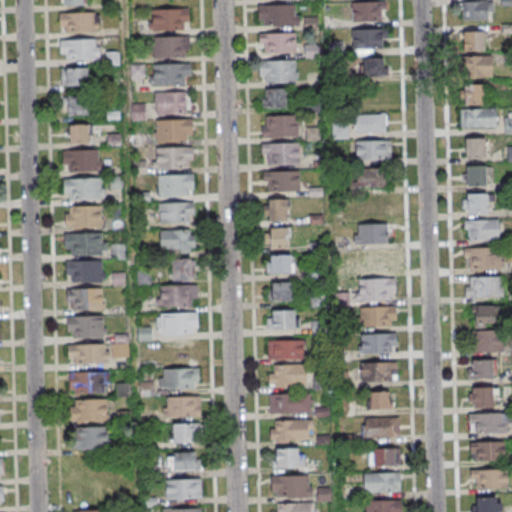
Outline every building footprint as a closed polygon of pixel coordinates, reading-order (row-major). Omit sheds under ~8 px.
[(492,19),(492,0),(462,0),(462,19),(492,19)] [(352,1),(352,20),(384,20),(384,1),(352,1)] [(299,25),(299,5),(259,5),(259,25),(299,25)] [(153,12),(190,10),(191,25),(185,25),(185,32),(154,33),(153,12)] [(100,13),(59,13),(59,31),(100,31),(100,13)] [(372,54),(372,47),(382,47),(382,29),(352,29),(352,54),(372,54)] [(463,50),(485,49),(484,31),(463,31),(463,50)] [(296,52),(296,33),(259,33),(259,52),(296,52)] [(153,40),(190,38),(191,53),(185,53),(185,60),(153,61),(153,40)] [(99,39),(60,39),(60,59),(99,59),(99,39)] [(465,75),(492,75),(492,56),(465,56),(465,75)] [(363,75),(383,75),(383,58),(363,58),(363,75)] [(259,60),(259,82),(297,82),(297,60),(259,60)] [(154,67),(191,66),(192,80),(186,80),(186,87),(155,88),(154,67)] [(88,85),(88,67),(61,67),(61,85),(88,85)] [(465,104),(484,104),(484,84),(465,84),(465,104)] [(287,88),(262,88),(262,107),(287,107),(287,88)] [(190,93),(155,93),(155,114),(190,114),(190,93)] [(87,115),(87,96),(67,96),(67,115),(87,115)] [(145,104),(130,104),(130,120),(145,120),(145,104)] [(460,109),(460,127),(497,127),(497,109),(460,109)] [(297,115),(262,115),(262,136),(297,136),(297,115)] [(385,115),(354,115),(354,133),(385,133),(385,115)] [(156,123),(193,121),(194,136),(188,136),(188,143),(156,144),(156,123)] [(69,124),(69,143),(89,143),(89,124),(69,124)] [(333,124),(332,139),(347,139),(348,124),(333,124)] [(146,146),(146,136),(133,136),(133,146),(146,146)] [(465,138),(465,157),(485,157),(485,138),(465,138)] [(391,161),(391,142),(355,142),(355,161),(391,161)] [(299,164),(299,143),(262,143),(262,164),(299,164)] [(156,150),(194,149),(194,164),(189,164),(189,171),(157,172),(156,150)] [(63,150),(63,172),(99,172),(99,150),(63,150)] [(144,163),(134,164),(135,174),(145,173),(144,163)] [(487,185),(487,165),(464,165),(464,185),(487,185)] [(385,169),(357,169),(357,188),(385,188),(385,169)] [(300,171),(263,171),(263,191),(300,191),(300,171)] [(158,178),(196,176),(196,191),(190,191),(191,198),(159,199),(158,178)] [(103,179),(63,179),(64,200),(104,200),(103,179)] [(462,193),(462,213),(489,213),(489,193),(462,193)] [(359,196),(359,215),(393,215),(393,196),(359,196)] [(287,221),(287,199),(268,199),(268,221),(287,221)] [(159,205),(196,204),(197,218),(191,219),(191,226),(159,227),(159,205)] [(102,207),(64,207),(64,227),(102,227),(102,207)] [(498,220),(465,220),(465,240),(498,240),(498,220)] [(354,244),(390,244),(390,224),(354,224),(354,244)] [(288,227),(269,227),(269,249),(288,249),(288,227)] [(159,231),(159,251),(195,251),(195,231),(159,231)] [(64,254),(104,254),(104,233),(64,233),(64,254)] [(502,247),(464,247),(464,268),(502,269),(502,247)] [(393,252),(361,252),(361,272),(393,272),(393,252)] [(267,255),(267,273),(293,273),(294,255),(267,255)] [(171,259),(171,280),(191,280),(191,259),(171,259)] [(66,282),(103,282),(103,260),(66,260),(66,282)] [(348,278),(348,266),(336,266),(336,279),(348,278)] [(322,278),(322,271),(309,270),(309,278),(322,278)] [(503,276),(465,276),(465,297),(503,297),(503,276)] [(395,279),(357,279),(357,301),(395,301),(395,279)] [(270,282),(270,301),(292,301),(292,282),(270,282)] [(103,288),(66,288),(66,310),(103,310),(103,288)] [(161,289),(198,288),(199,302),(193,302),(193,309),(161,310),(161,289)] [(325,291),(310,292),(311,307),(325,306),(325,291)] [(495,306),(475,306),(475,326),(495,326),(495,306)] [(396,308),(359,307),(358,327),(396,327),(396,308)] [(300,329),(300,310),(267,310),(267,329),(300,329)] [(67,315),(67,337),(105,337),(105,315),(67,315)] [(161,316),(198,315),(199,329),(193,330),(193,337),(161,338),(161,316)] [(322,329),(321,322),(313,323),(314,330),(322,329)] [(502,331),(474,331),(474,353),(502,353),(502,331)] [(128,357),(128,334),(114,334),(114,357),(128,357)] [(396,334),(359,334),(359,354),(396,354),(396,334)] [(304,358),(304,339),(267,339),(267,358),(304,358)] [(109,343),(67,343),(67,364),(109,364),(109,343)] [(469,380),(493,380),(493,360),(469,360),(469,380)] [(360,363),(360,382),(397,382),(397,363),(360,363)] [(307,364),(269,364),(269,385),(307,385),(307,364)] [(199,368),(160,368),(160,389),(199,389),(199,368)] [(69,371),(69,392),(105,392),(105,371),(69,371)] [(140,396),(152,396),(152,382),(140,382),(140,396)] [(128,396),(128,384),(118,384),(118,396),(128,396)] [(494,388),(470,388),(470,409),(494,409),(494,388)] [(390,391),(368,391),(368,409),(390,409),(390,391)] [(270,393),(270,412),(311,412),(311,393),(270,393)] [(201,418),(201,396),(166,396),(166,418),(201,418)] [(108,399),(72,399),(72,420),(108,420),(108,399)] [(468,413),(468,433),(510,433),(510,413),(468,413)] [(399,437),(399,417),(363,418),(364,437),(399,437)] [(270,419),(270,440),(312,440),(312,419),(270,419)] [(199,442),(199,423),(172,423),(172,442),(199,442)] [(109,426),(75,426),(75,448),(109,448),(109,426)] [(470,460),(504,460),(504,441),(470,441),(470,460)] [(273,447),(273,467),(305,467),(305,447),(273,447)] [(399,447),(369,447),(369,466),(399,466),(399,447)] [(169,469),(198,469),(198,451),(169,451),(169,469)] [(471,487),(509,487),(509,469),(471,469),(471,487)] [(363,473),(363,493),(401,493),(401,473),(363,473)] [(272,475),(272,497),(312,497),(312,475),(272,475)] [(201,499),(201,479),(165,479),(165,499),(201,499)] [(501,511),(501,496),(471,496),(471,511),(501,511)] [(365,501),(364,511),(400,511),(401,501),(365,501)] [(312,511),(312,503),(273,503),(272,511),(312,511)]
